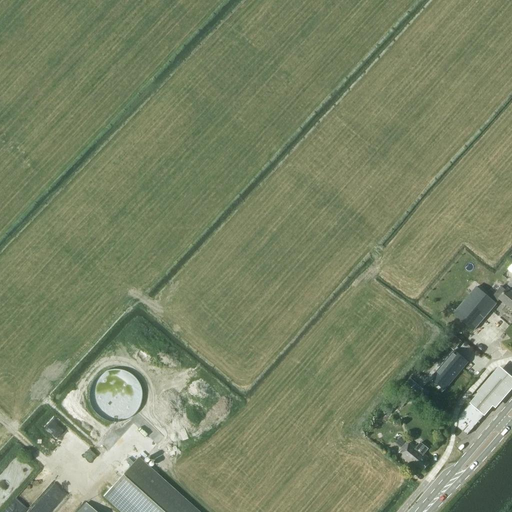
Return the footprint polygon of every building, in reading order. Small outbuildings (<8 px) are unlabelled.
[(511,291),(509,289),(507,290),(502,286),(491,298),(477,287),(454,314),(473,331),(500,299),(511,309),(511,291)] [(477,357),(485,347),(466,331),(458,340),(477,357)] [(441,367),(431,379),(445,391),(447,387),(468,363),(454,351),(441,367)] [(479,393),(470,403),(485,416),(493,407),(496,409),(511,389),(511,378),(499,367),(478,393),(479,393)] [(415,383),(412,387),(425,398),(428,395),(415,383)] [(403,389),(392,401),(396,404),(401,397),(407,402),(412,396),(403,389)] [(461,416),(459,428),(468,436),(485,415),(486,416),(487,415),(472,403),(471,404),(472,404),(461,416)] [(50,431),(90,467),(100,457),(59,420),(50,431)] [(424,455),(429,449),(421,443),(416,448),(404,438),(398,446),(403,450),(399,455),(418,471),(420,469),(423,471),(429,464),(426,461),(429,459),(424,455)] [(196,511),(137,459),(104,496),(122,511),(196,511)] [(94,511),(85,503),(76,511),(94,511)]
